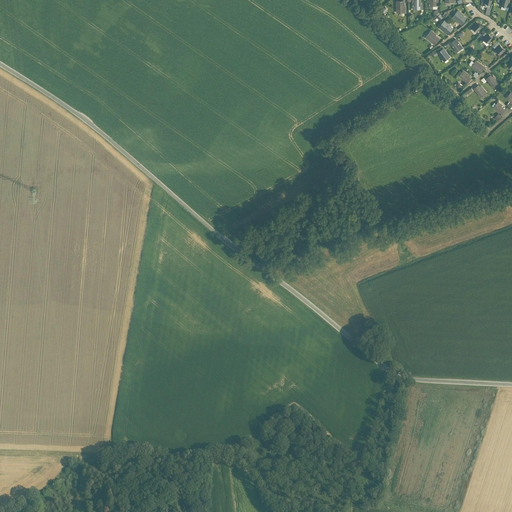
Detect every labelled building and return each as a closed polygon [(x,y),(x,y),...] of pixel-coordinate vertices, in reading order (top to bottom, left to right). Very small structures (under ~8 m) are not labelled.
[(420,4),(420,0),(413,0),(413,7),(420,7),(420,8),(421,8),(421,4),(420,4)] [(404,1),(397,1),(397,11),(404,11),(404,12),(405,12),(405,8),(404,8),(404,1)] [(439,19),(442,16),(435,8),(433,11),(439,19)] [(463,14),(458,10),(457,11),(458,12),(454,17),(461,23),(466,18),(462,15),(463,14)] [(453,27),(444,20),(444,21),(445,22),(440,27),(448,33),(453,27)] [(482,27),(476,22),(471,27),(477,33),(482,27)] [(436,34),(431,30),(430,31),(431,32),(427,37),(434,43),(439,38),(435,35),(436,34)] [(494,39),(488,33),(483,38),(489,44),(494,39)] [(456,39),(451,43),(455,49),(459,47),(460,49),(462,47),(456,39)] [(491,46),(494,49),(499,42),(496,40),(491,46)] [(505,50),(499,44),(494,50),(500,55),(505,50)] [(444,52),(442,49),(438,52),(443,59),(446,56),(447,58),(450,56),(445,51),(444,52)] [(484,67),(476,60),(472,66),(480,72),(484,67)] [(469,75),(463,70),(461,73),(463,74),(461,77),(467,82),(470,78),(468,76),(469,75)] [(491,75),(487,78),(492,85),(495,82),(496,84),(498,82),(494,77),(492,77),(491,75)] [(481,86),(480,87),(478,85),(474,88),(481,96),(486,91),(481,86)] [(506,108),(498,102),(496,104),(498,105),(495,108),(502,113),(506,108)]
